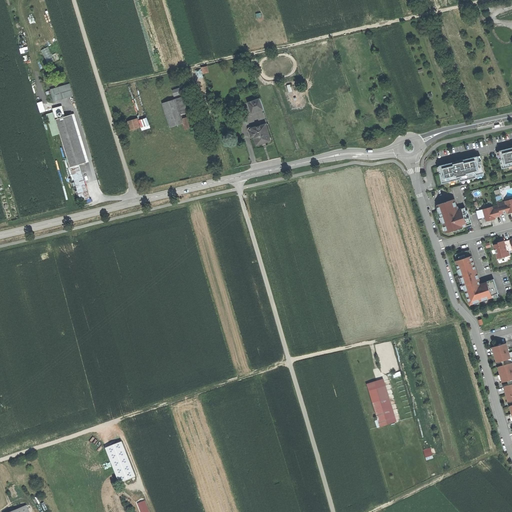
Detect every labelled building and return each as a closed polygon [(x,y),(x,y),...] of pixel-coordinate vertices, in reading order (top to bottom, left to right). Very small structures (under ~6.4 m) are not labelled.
[(71,83),(51,89),(55,101),(75,95),(71,83)] [(182,97),(175,99),(177,105),(184,103),(182,97)] [(247,102),(251,113),(264,108),(260,98),(247,102)] [(163,103),(170,127),(183,123),(181,118),(179,111),(177,105),(175,99),(163,103)] [(184,103),(177,105),(179,111),(187,108),(185,103),(184,103)] [(56,120),(71,168),(87,163),(72,115),(56,120)] [(186,117),(181,118),(183,123),(185,129),(190,127),(186,117)] [(127,122),(129,130),(139,127),(137,119),(127,122)] [(265,124),(251,128),(252,131),(249,132),(250,137),(253,136),(256,145),(263,143),(270,141),(265,124)] [(511,147),(500,151),(500,152),(501,157),(502,158),(500,159),(502,169),(510,166),(511,166),(511,147)] [(440,174),(442,183),(450,181),(456,180),(460,179),(465,178),(466,180),(477,177),(476,175),(477,175),(483,173),(485,173),(480,155),(462,160),(462,161),(457,163),(456,163),(454,163),(454,162),(440,166),(440,167),(441,172),(442,173),(440,174)] [(454,199),(437,205),(438,207),(438,208),(439,207),(441,212),(440,213),(441,217),(441,218),(443,217),(444,222),(443,223),(447,233),(453,230),(453,229),(457,228),(462,226),(463,227),(472,224),(470,216),(467,217),(466,215),(468,214),(466,211),(465,208),(459,210),(454,211),(453,208),(457,207),(454,199)] [(498,207),(500,214),(508,212),(509,213),(511,213),(511,212),(511,199),(497,203),(498,207)] [(490,207),(483,209),(486,221),(492,220),(492,219),(495,218),(501,216),(500,214),(498,207),(490,209),(490,207)] [(511,250),(511,247),(510,240),(504,241),(503,242),(503,243),(500,244),(499,243),(494,245),(498,259),(510,255),(509,252),(511,250)] [(469,250),(455,255),(459,265),(457,265),(459,270),(460,269),(461,274),(460,274),(461,278),(462,278),(464,282),(463,282),(464,286),(465,285),(467,290),(465,290),(470,304),(474,303),(474,302),(478,300),(479,301),(483,300),(483,299),(487,297),(488,299),(492,297),(492,296),(493,296),(498,294),(499,294),(494,279),(487,281),(487,283),(480,285),(479,281),(480,280),(477,273),(476,273),(476,272),(475,270),(476,270),(469,250)] [(503,360),(505,365),(503,366),(498,367),(500,374),(502,382),(510,380),(511,379),(511,363),(511,360),(511,358),(508,350),(506,343),(501,344),(499,345),(492,347),(494,355),(497,362),(502,361),(503,360)] [(381,426),(396,421),(383,379),(367,384),(381,426)] [(135,475),(121,442),(105,448),(119,482),(135,475)] [(149,511),(145,501),(138,504),(140,511),(149,511)]
